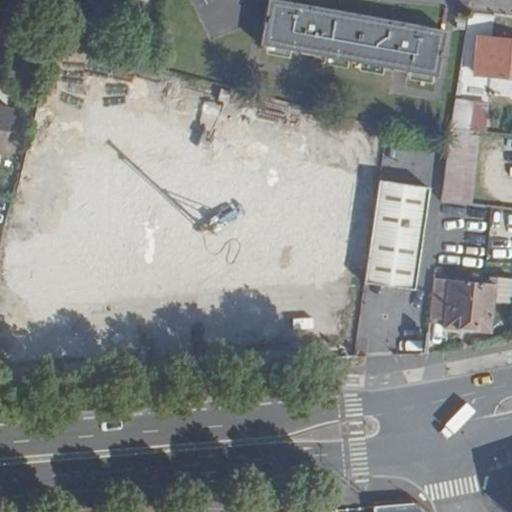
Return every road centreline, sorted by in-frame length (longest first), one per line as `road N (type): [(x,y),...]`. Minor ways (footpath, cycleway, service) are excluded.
road 1 (primary): [(0,478),(441,442)]
road 2 (primary): [(423,396),(0,443)]
